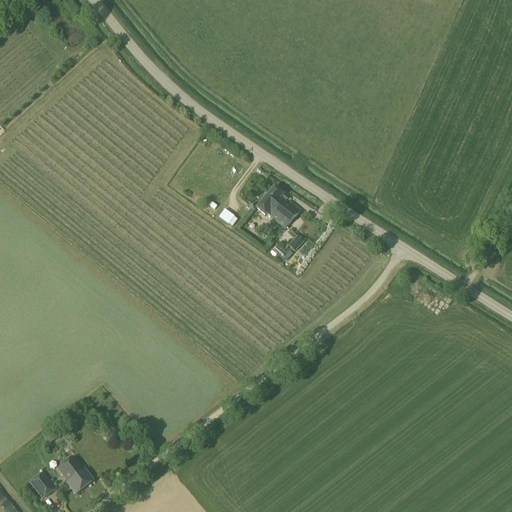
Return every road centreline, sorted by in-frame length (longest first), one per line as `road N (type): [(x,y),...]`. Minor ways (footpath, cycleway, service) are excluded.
road 1 (unclassified): [(90,511),(352,310),(403,249)]
road 2 (unclassified): [(403,249),(188,103),(95,0)]
road 3 (unclassified): [(511,316),(403,249)]
